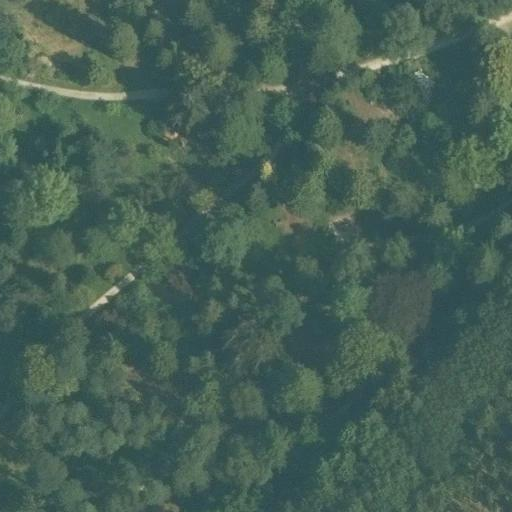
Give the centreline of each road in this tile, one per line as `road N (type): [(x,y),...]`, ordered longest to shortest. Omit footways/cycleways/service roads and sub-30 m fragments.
road 1 (track): [(511,17),(302,86),(108,97),(0,78)]
road 2 (unclassified): [(385,511),(511,352)]
